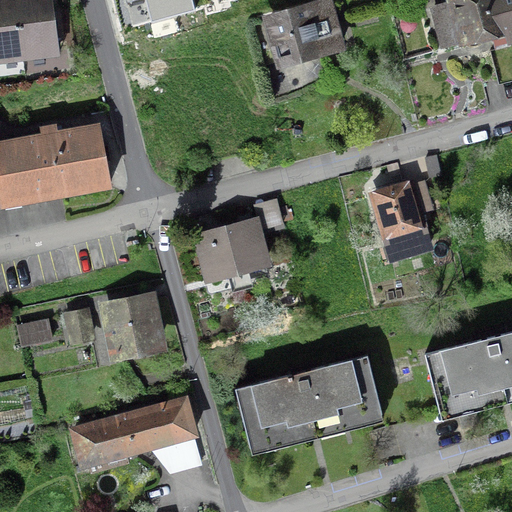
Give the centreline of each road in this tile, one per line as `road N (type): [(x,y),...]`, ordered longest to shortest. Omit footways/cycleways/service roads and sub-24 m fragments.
road 1 (residential): [(511,117),(153,210)]
road 2 (residential): [(153,210),(239,511)]
road 3 (residential): [(511,440),(281,511)]
road 4 (residential): [(93,0),(153,210)]
road 5 (residential): [(153,210),(0,248)]
